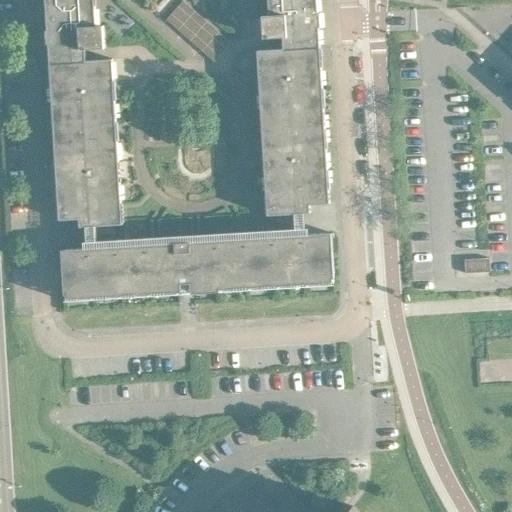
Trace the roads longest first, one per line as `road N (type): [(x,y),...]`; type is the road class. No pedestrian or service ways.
road 1 (residential): [(29,0),(51,336),(59,345),(342,329),(360,309)]
road 2 (residential): [(68,410),(358,396),(360,437),(277,446),(224,464),(185,511)]
road 3 (residential): [(360,309),(348,0)]
road 4 (secondary): [(10,511),(0,340)]
road 5 (residential): [(511,301),(360,309)]
